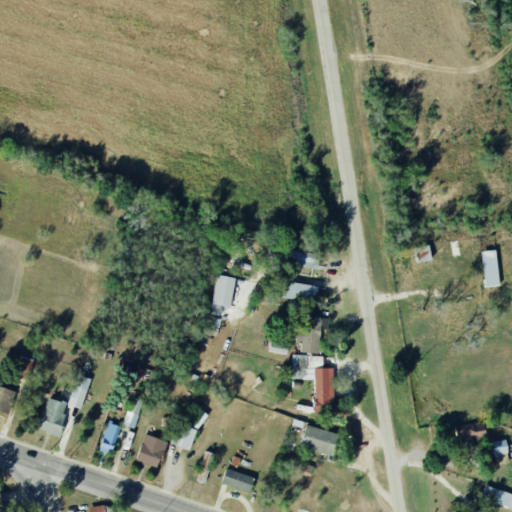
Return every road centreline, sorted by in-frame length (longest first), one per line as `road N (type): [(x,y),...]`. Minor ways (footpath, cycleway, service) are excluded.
road 1 (residential): [(401,511),(319,0)]
road 2 (secondary): [(185,511),(38,464)]
